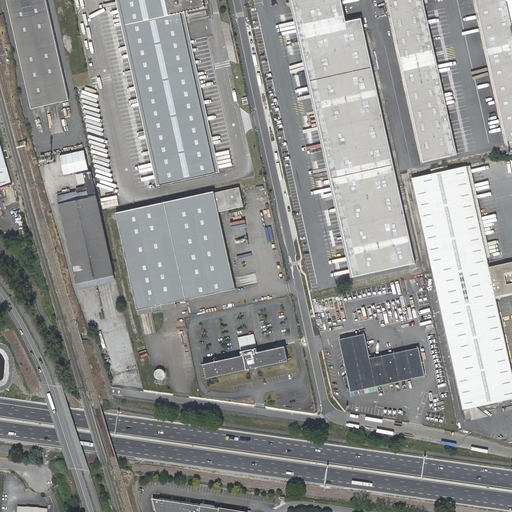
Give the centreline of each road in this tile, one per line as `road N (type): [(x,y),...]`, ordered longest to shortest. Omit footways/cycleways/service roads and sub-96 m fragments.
road 1 (unclassified): [(237,0),(329,414),(511,452)]
road 2 (motorway): [(15,430),(511,499)]
road 3 (unknown): [(85,0),(124,168),(140,192),(153,196),(224,177),(242,156),(210,0)]
road 4 (motorway): [(511,480),(71,419)]
road 5 (unknown): [(412,406),(362,402),(343,392),(331,336),(364,330),(422,341),(433,382),(421,402)]
road 6 (secondary): [(89,511),(48,385),(0,293)]
road 7 (unknown): [(276,289),(168,315),(183,400)]
road 8 (unknown): [(365,0),(412,187)]
road 9 (unknown): [(228,315),(195,326),(204,386),(215,394),(257,390)]
road 10 (unknown): [(257,390),(302,378),(288,309),(272,306)]
